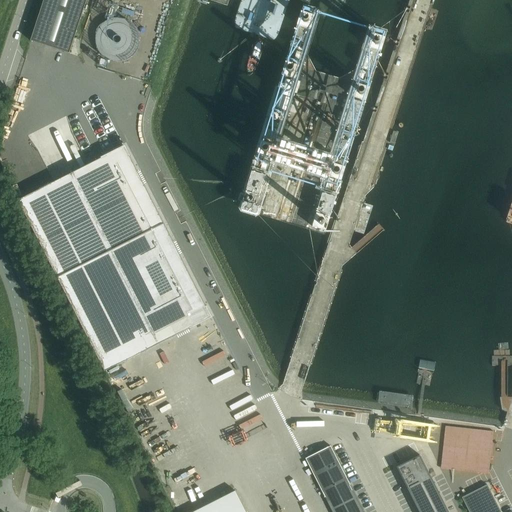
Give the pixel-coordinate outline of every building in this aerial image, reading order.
[(86,0),(44,0),(31,41),(69,54),(86,0)] [(126,59),(127,40),(114,39),(114,50),(110,50),(110,58),(126,59)] [(100,124),(56,143),(63,160),(107,141),(100,124)] [(125,147),(18,201),(105,372),(211,318),(125,147)] [(332,511),(363,511),(331,447),(306,459),(332,511)] [(396,467),(418,511),(447,511),(420,456),(396,467)] [(463,498),(470,511),(500,511),(488,486),(463,498)] [(195,511),(245,511),(236,492),(195,511)]
